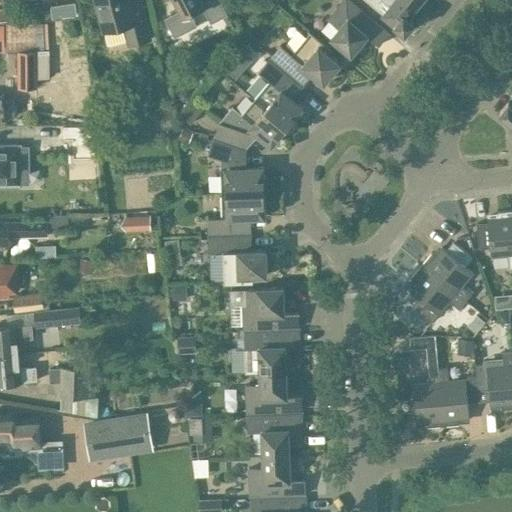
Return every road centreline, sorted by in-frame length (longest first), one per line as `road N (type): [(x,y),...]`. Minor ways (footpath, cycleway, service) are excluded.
road 1 (residential): [(359,267),(307,222),(301,185),(309,152),(326,129),(360,111)]
road 2 (residential): [(359,267),(370,466)]
road 3 (residential): [(360,111),(453,0)]
road 4 (residential): [(370,466),(487,456),(511,446)]
road 5 (residential): [(511,61),(432,173)]
